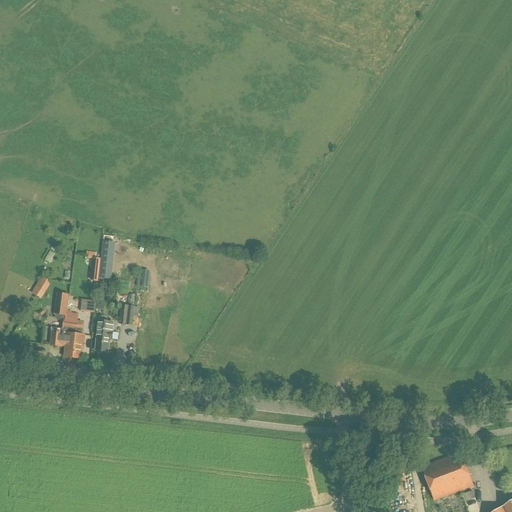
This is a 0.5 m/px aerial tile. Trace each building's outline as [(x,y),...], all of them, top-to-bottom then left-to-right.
[(103,243),(99,273),(109,274),(113,244),(103,243)] [(95,260),(96,253),(86,252),(85,258),(95,260)] [(95,260),(92,259),(91,270),(98,271),(99,260),(95,260)] [(141,271),(142,286),(152,286),(151,270),(141,271)] [(57,283),(48,277),(37,293),(46,299),(57,283)] [(141,287),(141,296),(151,296),(151,287),(141,287)] [(81,335),(83,322),(77,321),(78,314),(71,313),(72,310),(67,310),(69,295),(56,294),(54,315),(55,315),(55,317),(55,319),(56,320),(57,320),(63,321),(62,329),(61,329),(60,329),(59,330),(58,331),(57,332),(52,332),(50,345),(60,347),(61,346),(65,346),(64,357),(82,359),(85,336),(81,335)] [(127,325),(129,306),(121,306),(119,324),(127,325)] [(138,319),(139,308),(135,307),(129,306),(127,325),(133,326),(134,318),(138,319)] [(107,322),(107,319),(106,317),(101,317),(100,318),(99,322),(98,321),(95,351),(108,353),(110,340),(112,340),(114,323),(107,322)] [(434,501),(473,486),(460,453),(421,468),(434,501)] [(379,484),(393,479),(386,457),(372,462),(379,484)] [(386,495),(393,493),(390,483),(383,484),(386,495)] [(464,502),(475,499),(472,491),(462,495),(464,502)] [(511,511),(511,501),(494,511),(511,511)]
